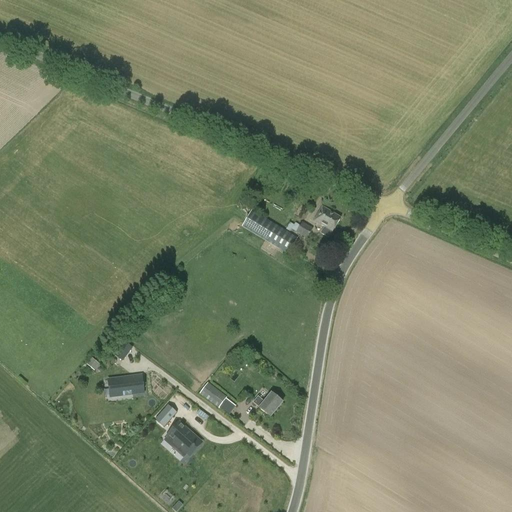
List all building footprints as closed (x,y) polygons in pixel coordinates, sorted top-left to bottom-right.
[(328,239),(340,219),(322,208),(314,222),(324,228),(320,234),(328,239)] [(287,256),(297,239),(294,237),(252,211),(241,228),(287,256)] [(302,223),(296,234),(303,238),(307,240),(312,229),(302,223)] [(125,357),(118,352),(115,356),(122,361),(125,357)] [(86,365),(94,371),(98,365),(90,359),(86,365)] [(132,392),(132,395),(144,394),(141,376),(110,380),(111,394),(132,392)] [(227,398),(208,384),(199,395),(218,410),(227,398)] [(258,397),(252,404),(270,418),(282,403),(271,394),(264,402),(258,397)] [(155,421),(164,428),(176,414),(168,406),(155,421)] [(187,453),(188,454),(189,454),(199,443),(178,424),(168,436),(182,448),(180,450),(186,455),(187,453)] [(172,509),(175,511),(176,511),(182,505),(178,502),(172,509)]
